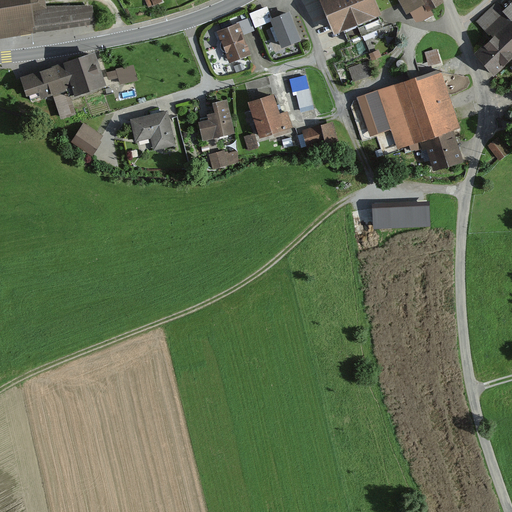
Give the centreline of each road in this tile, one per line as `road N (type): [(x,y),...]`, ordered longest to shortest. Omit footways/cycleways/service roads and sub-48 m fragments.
road 1 (tertiary): [(446,0),(481,89),(482,130),(460,252),(461,321),(471,394),(507,511)]
road 2 (track): [(0,389),(201,305),(264,269),(353,193),(466,188)]
road 3 (secondary): [(187,21),(0,57)]
road 4 (track): [(376,186),(321,58)]
road 5 (residential): [(211,88),(118,114),(103,151)]
